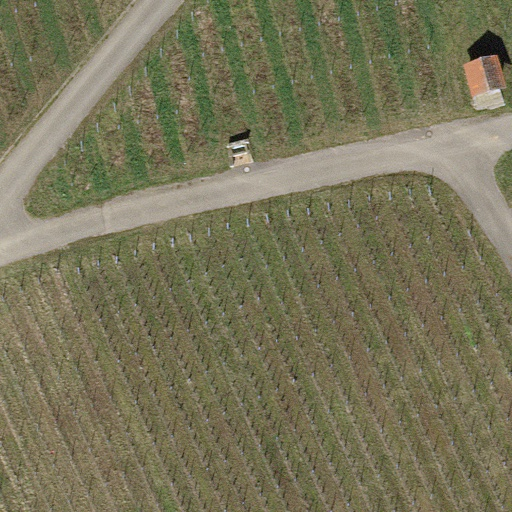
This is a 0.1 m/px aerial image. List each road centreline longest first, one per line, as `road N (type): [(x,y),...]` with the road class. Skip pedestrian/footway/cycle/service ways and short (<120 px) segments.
road 1 (track): [(511,118),(77,212),(0,241)]
road 2 (track): [(0,186),(158,0)]
